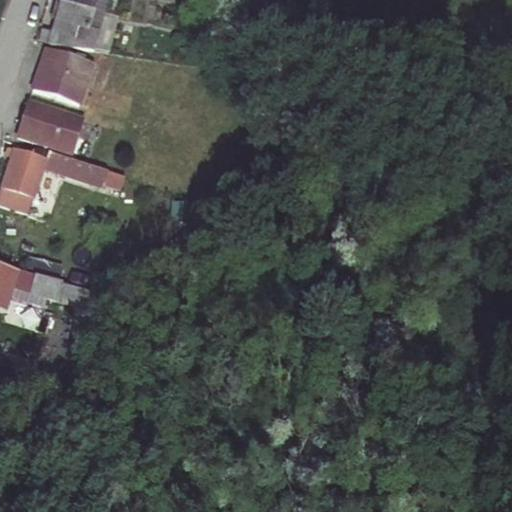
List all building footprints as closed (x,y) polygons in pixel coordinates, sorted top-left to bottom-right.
[(93,0),(62,0),(50,34),(78,44),(93,0)] [(74,59),(43,49),(30,89),(62,100),(74,59)] [(57,114),(25,103),(16,134),(47,144),(57,114)] [(90,169),(42,153),(40,161),(10,151),(0,183),(0,207),(23,215),(38,170),(84,185),(90,169)] [(30,259),(27,273),(60,280),(63,266),(30,259)] [(73,293),(0,267),(0,311),(3,312),(6,304),(10,292),(43,303),(68,311),(73,293)] [(10,292),(6,304),(39,316),(43,303),(10,292)]
